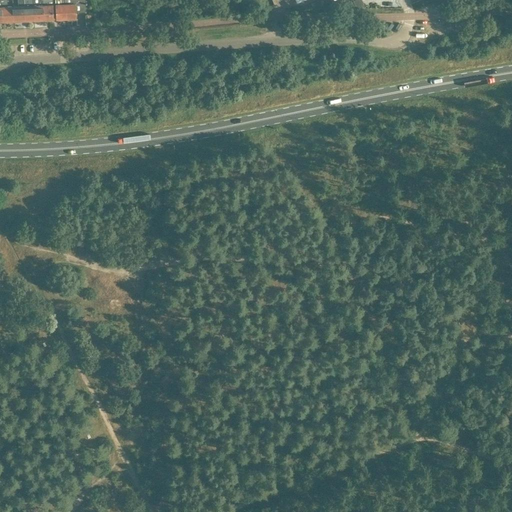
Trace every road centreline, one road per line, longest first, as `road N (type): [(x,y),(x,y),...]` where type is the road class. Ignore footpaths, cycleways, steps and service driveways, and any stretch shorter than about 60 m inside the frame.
road 1 (primary): [(511,72),(135,141),(0,150)]
road 2 (residential): [(280,40),(0,62)]
road 3 (residential): [(280,40),(397,40),(408,25),(403,0)]
